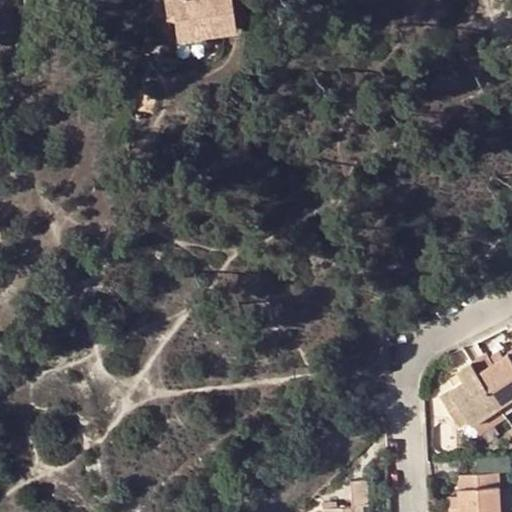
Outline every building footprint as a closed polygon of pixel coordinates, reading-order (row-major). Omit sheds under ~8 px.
[(164,0),(166,10),(173,10),(175,21),(177,37),(203,33),(236,28),(231,0),(164,0)] [(173,10),(166,10),(167,21),(175,21),(173,10)] [(203,33),(177,37),(177,43),(204,40),(203,33)] [(493,362),(502,356),(496,347),(487,353),(493,362)] [(486,350),(472,360),(481,373),(501,403),(511,395),(511,349),(502,356),(493,362),(487,353),(486,350)] [(481,373),(472,360),(459,368),(461,370),(465,377),(456,384),(442,394),(460,423),(471,416),(474,420),(501,403),(481,373)] [(465,377),(461,370),(452,376),(456,384),(465,377)] [(501,403),(474,420),(482,433),(508,415),(509,415),(501,403)] [(511,453),(473,456),(473,468),(511,465),(511,453)] [(501,511),(499,471),(459,474),(460,493),(461,505),(450,507),(449,507),(449,511),(501,511)] [(370,477),(351,478),(353,505),(362,504),(372,504),(370,477)] [(449,494),(450,507),(461,505),(460,493),(449,494)]
